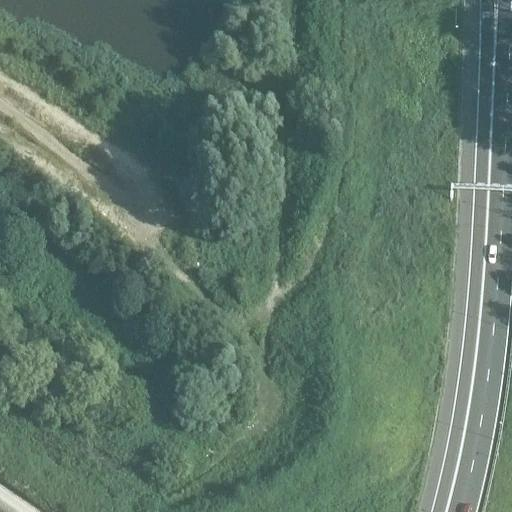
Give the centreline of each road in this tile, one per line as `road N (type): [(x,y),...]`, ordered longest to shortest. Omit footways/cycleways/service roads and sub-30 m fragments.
road 1 (motorway): [(510,31),(492,335),(461,511)]
road 2 (track): [(273,293),(264,308),(242,314),(209,302),(160,250),(128,156),(0,72)]
road 3 (track): [(273,293),(293,287),(329,230),(345,169),(351,0)]
road 4 (track): [(293,0),(273,293)]
road 5 (track): [(264,308),(257,424),(242,451),(190,475),(140,484)]
